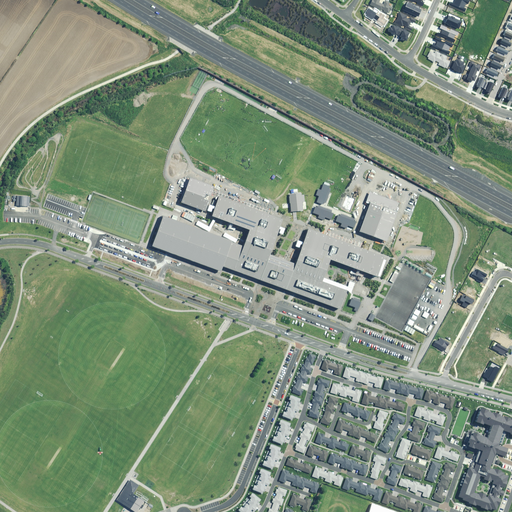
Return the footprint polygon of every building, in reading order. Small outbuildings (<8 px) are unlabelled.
[(380,10),(383,4),(378,3),(379,0),(371,0),(369,5),(380,10)] [(389,3),(384,1),(383,4),(380,10),(381,10),(381,9),(383,10),(383,11),(388,13),(389,10),(390,11),(392,8),(388,6),(389,3)] [(464,6),(454,1),(453,3),(450,2),(448,5),(464,12),(466,9),(463,8),(464,6)] [(405,4),(404,7),(418,14),(420,10),(418,10),(419,7),(407,2),(406,4),(405,4)] [(418,14),(404,7),(402,11),(403,11),(402,12),(414,18),(415,17),(416,17),(418,14)] [(374,20),(378,15),(377,14),(378,12),(374,9),(372,11),(368,9),(365,13),(366,14),(365,16),(371,20),(372,18),(374,20)] [(407,16),(398,12),(397,15),(398,16),(397,18),(409,24),(410,22),(414,23),(415,20),(409,17),(408,19),(406,18),(407,16)] [(378,15),(374,20),(376,21),(375,22),(381,26),(382,25),(384,26),(387,21),(383,18),(384,16),(380,13),(378,15)] [(448,14),(446,19),(459,25),(461,22),(458,21),(459,19),(448,14)] [(409,24),(397,18),(396,20),(395,20),(394,23),(401,27),(402,25),(405,26),(404,28),(410,31),(411,28),(408,26),(409,24)] [(459,25),(446,19),(443,25),(454,30),(455,28),(457,30),(459,25)] [(397,35),(400,29),(398,28),(399,27),(395,26),(392,25),(390,29),(388,28),(387,32),(390,34),(392,35),(393,35),(394,36),(395,34),(397,35)] [(442,30),(441,32),(454,38),(455,35),(456,36),(458,33),(450,29),(449,31),(445,29),(446,28),(441,25),(439,29),(442,30)] [(402,29),(400,29),(397,35),(399,36),(398,37),(400,38),(399,40),(401,41),(402,40),(405,42),(407,38),(406,38),(408,32),(406,31),(402,29)] [(454,38),(441,32),(440,34),(437,33),(436,36),(441,38),(442,37),(446,38),(446,40),(453,43),(455,38),(454,38)] [(511,35),(505,32),(503,36),(504,37),(503,38),(510,41),(510,39),(511,40),(511,35)] [(437,42),(436,43),(449,49),(449,47),(451,48),(452,45),(445,41),(444,43),(440,41),(441,40),(435,37),(434,40),(437,42)] [(510,44),(500,39),(499,43),(500,44),(499,46),(505,49),(506,47),(508,48),(510,44)] [(449,49),(436,43),(435,46),(432,44),(431,48),(436,50),(437,48),(441,50),(440,52),(448,55),(449,52),(448,51),(449,49)] [(507,51),(497,47),(495,51),(497,52),(496,54),(502,57),(503,55),(505,56),(507,51)] [(435,61),(437,62),(439,57),(439,56),(440,54),(435,51),(434,54),(429,51),(426,57),(428,58),(427,59),(434,63),(435,61)] [(503,59),(493,54),(491,59),(493,59),(492,61),(498,64),(499,62),(501,63),(503,59)] [(439,57),(437,62),(439,63),(438,65),(444,68),(445,67),(447,67),(450,62),(445,60),(446,57),(441,55),(440,57),(439,57)] [(455,72),(460,61),(456,60),(455,62),(453,61),(449,69),(451,70),(455,72)] [(460,61),(455,72),(458,73),(458,72),(461,74),(465,66),(462,65),(463,63),(460,61)] [(471,67),(469,71),(475,74),(476,72),(477,72),(480,66),(477,64),(476,66),(473,65),(474,63),(470,62),(468,66),(471,67)] [(500,66),(491,62),(489,66),(490,67),(489,69),(496,71),(496,70),(498,70),(500,66)] [(497,73),(487,69),(485,73),(487,74),(486,76),(492,78),(493,76),(495,77),(497,73)] [(475,74),(469,71),(467,76),(464,75),(463,79),(466,80),(465,80),(470,82),(471,81),(473,82),(476,76),(474,76),(475,74)] [(484,79),(480,77),(475,87),(479,89),(480,87),(482,88),(485,82),(483,81),(484,79)] [(484,92),(488,94),(493,84),(489,82),(488,84),(486,83),(483,89),(485,90),(484,92)] [(501,87),(497,97),(501,99),(502,97),(504,98),(507,92),(505,91),(506,89),(501,87)] [(189,179),(180,201),(203,210),(212,188),(189,179)] [(320,195),(317,201),(323,204),(324,202),(326,203),(332,189),(330,188),(331,186),(323,183),(321,189),(318,188),(316,194),(320,195)] [(368,207),(358,233),(386,244),(402,204),(368,191),(363,205),(368,207)] [(289,193),(291,212),(304,211),(303,201),(305,201),(305,194),(302,194),(302,192),(289,193)] [(16,196),(16,206),(29,207),(30,197),(16,196)] [(280,219),(221,197),(213,217),(249,230),(243,246),(232,242),(222,267),(341,311),(349,288),(323,278),(330,258),(377,275),(384,256),(309,229),(297,261),(268,251),(280,219)] [(315,205),(312,211),(319,214),(317,217),(324,219),(325,217),(332,219),(334,212),(331,211),(332,210),(318,204),(317,206),(315,205)] [(338,213),(335,219),(342,222),(340,225),(347,228),(348,225),(355,228),(357,220),(354,219),(355,218),(341,213),(340,214),(338,213)] [(222,267),(232,242),(162,215),(152,246),(221,271),(222,267)] [(511,249),(504,245),(498,258),(502,260),(503,258),(508,261),(511,252),(511,249)] [(482,269),(481,270),(485,272),(487,269),(489,269),(492,264),(482,259),(481,262),(478,261),(476,266),(482,269)] [(425,270),(407,260),(405,264),(423,275),(425,270)] [(473,271),(470,276),(476,279),(476,280),(480,283),(483,277),(485,278),(486,275),(476,270),(475,272),(473,271)] [(472,287),(471,288),(476,290),(477,288),(478,289),(481,284),(471,279),(469,282),(467,281),(466,284),(472,287)] [(462,294),(458,301),(462,303),(461,305),(466,308),(467,304),(470,305),(472,301),(465,296),(462,294)] [(351,299),(349,305),(355,307),(354,310),(357,311),(360,302),(351,299)] [(464,315),(467,311),(457,306),(455,309),(453,308),(451,312),(461,318),(463,315),(464,315)] [(488,319),(485,317),(483,321),(485,321),(483,324),(492,329),(493,326),(492,325),(494,322),(490,320),(491,320),(488,318),(488,319)] [(511,330),(503,326),(502,329),(504,330),(502,334),(511,339),(511,330)] [(511,342),(501,336),(499,339),(497,338),(496,341),(502,344),(502,345),(506,348),(508,345),(509,346),(511,342)] [(436,340),(433,345),(439,348),(444,351),(447,345),(448,346),(449,343),(440,338),(438,341),(436,340)] [(480,345),(472,341),(470,345),(471,346),(469,349),(481,356),(484,352),(481,350),(479,348),(480,345)] [(508,349),(497,343),(495,347),(493,346),(491,349),(498,352),(497,353),(502,355),(504,353),(506,353),(508,349)] [(488,354),(485,358),(499,365),(501,361),(500,361),(502,356),(495,353),(495,354),(492,352),(490,355),(488,354)] [(293,390),(292,392),(301,395),(303,389),(300,388),(303,382),(306,383),(308,377),(305,375),(307,373),(309,374),(312,368),(310,367),(311,364),(312,364),(316,355),(309,353),(307,358),(306,358),(303,367),(301,366),(300,370),(301,370),(299,376),(298,375),(296,379),(297,380),(295,386),(293,385),(292,389),(293,390)] [(326,361),(324,360),(321,368),(324,369),(323,369),(327,371),(328,368),(334,370),(333,373),(337,374),(340,375),(343,367),(340,366),(341,365),(337,363),(336,364),(330,362),(330,361),(327,359),(326,361)] [(484,372),(482,377),(487,379),(486,380),(491,383),(494,377),(498,369),(494,366),(493,369),(489,367),(487,369),(485,372),(484,372)] [(348,368),(345,368),(343,376),(346,377),(345,378),(349,379),(350,376),(357,378),(356,381),(367,384),(368,381),(375,383),(374,386),(377,387),(381,388),(383,378),(381,378),(381,377),(377,376),(377,377),(370,375),(370,374),(367,373),(366,374),(362,373),(363,372),(358,370),(358,371),(352,369),(352,368),(348,367),(348,368)] [(309,416),(318,418),(319,412),(317,412),(319,405),(321,405),(325,393),(322,393),(324,386),(328,387),(330,381),(319,378),(319,380),(318,380),(317,384),(319,385),(317,391),(315,391),(314,395),(315,395),(314,399),(313,399),(311,403),(313,403),(311,410),(310,409),(308,413),(310,413),(309,416)] [(388,380),(386,380),(383,389),(386,389),(386,390),(390,391),(390,388),(397,389),(396,392),(408,395),(409,393),(415,394),(415,397),(418,398),(421,399),(424,389),(421,389),(421,388),(418,387),(417,388),(411,387),(411,385),(407,384),(407,385),(403,384),(403,383),(399,382),(398,383),(392,381),(392,380),(388,379),(388,380)] [(333,384),(330,392),(336,394),(337,392),(340,393),(339,395),(346,397),(347,395),(353,397),(352,400),(358,402),(361,392),(359,391),(359,390),(355,389),(355,391),(348,389),(349,387),(345,386),(345,387),(342,386),(342,387),(339,386),(339,384),(336,383),(335,384),(333,384)] [(445,407),(452,409),(455,399),(438,393),(438,394),(432,393),(433,391),(429,390),(429,391),(426,390),(423,399),(430,401),(431,398),(434,399),(433,402),(439,404),(440,401),(447,403),(445,407)] [(367,393),(364,393),(361,403),(368,405),(369,401),(375,403),(375,405),(387,409),(387,406),(403,411),(405,404),(400,403),(400,402),(396,401),(396,402),(389,401),(390,399),(386,398),(385,399),(381,397),(378,396),(377,397),(370,395),(371,393),(367,392),(367,393)] [(283,411),(281,416),(291,420),(292,416),(294,417),(296,414),(294,413),(295,411),(297,412),(299,408),(298,408),(300,403),(298,402),(299,399),(290,395),(288,399),(290,400),(285,412),(283,411)] [(338,398),(329,396),(328,399),(329,399),(327,404),(324,411),(325,411),(323,416),(323,415),(322,419),(321,418),(320,422),(329,425),(330,421),(330,420),(330,418),(329,418),(331,413),(333,414),(334,410),(335,407),(333,407),(334,405),(336,405),(337,402),(338,398)] [(351,405),(344,402),(341,411),(345,412),(345,411),(348,412),(348,411),(353,413),(352,414),(355,415),(355,416),(359,417),(359,415),(361,416),(361,417),(363,418),(367,420),(370,411),(367,410),(367,411),(365,410),(362,409),(359,407),(358,408),(355,406),(355,407),(351,406),(351,405)] [(428,411),(418,407),(415,415),(421,418),(422,416),(424,417),(423,418),(430,421),(431,419),(437,421),(436,423),(442,425),(446,417),(444,416),(444,415),(440,413),(439,415),(433,413),(433,412),(429,410),(428,411)] [(388,413),(379,410),(377,416),(378,417),(377,421),(375,421),(373,428),(382,431),(383,427),(382,427),(383,423),(382,423),(384,419),(385,419),(386,416),(387,416),(388,413)] [(487,412),(480,410),(475,424),(482,427),(482,425),(488,427),(484,439),(478,437),(478,436),(473,434),(472,436),(468,434),(462,449),(465,450),(465,451),(472,453),(477,454),(470,471),(468,470),(466,476),(465,476),(460,489),(461,489),(458,500),(462,501),(462,503),(468,505),(468,506),(475,509),(475,508),(480,510),(480,511),(483,511),(495,511),(497,509),(498,509),(500,502),(497,501),(498,498),(502,500),(504,495),(500,494),(501,490),(504,491),(507,484),(506,484),(508,479),(503,478),(504,476),(500,475),(501,474),(494,471),(493,473),(488,471),(490,467),(492,468),(494,463),(496,459),(494,458),(495,456),(505,460),(507,452),(497,448),(498,446),(501,447),(506,434),(510,435),(510,436),(511,437),(511,422),(510,422),(510,421),(503,418),(502,420),(499,418),(499,417),(492,414),(492,415),(486,414),(487,412)] [(380,446),(379,448),(387,453),(390,447),(387,445),(390,439),(393,441),(405,418),(397,413),(397,414),(396,413),(395,415),(394,414),(392,418),(394,419),(391,425),(390,425),(388,429),(389,429),(387,433),(386,432),(384,436),(385,437),(382,443),(381,442),(379,446),(380,446)] [(345,421),(340,419),(336,431),(342,433),(343,429),(349,431),(347,435),(360,439),(362,435),(367,437),(367,439),(376,442),(378,436),(373,434),(373,433),(369,432),(362,430),(363,428),(345,422),(345,421)] [(273,436),(272,440),(281,444),(283,441),(284,442),(286,438),(284,437),(285,435),(288,436),(289,433),(288,433),(290,427),(288,427),(290,424),(280,420),(278,424),(280,424),(275,437),(273,436)] [(425,423),(417,420),(416,422),(414,421),(412,425),(414,426),(412,433),(410,432),(408,436),(409,437),(409,438),(419,442),(421,436),(417,434),(419,428),(423,429),(425,423)] [(296,447),(295,450),(303,453),(306,447),(304,446),(307,440),(309,441),(311,434),(309,434),(310,431),(312,432),(315,426),(307,422),(306,425),(305,424),(303,428),(305,428),(303,431),(302,433),(301,433),(299,437),(301,437),(298,444),(297,443),(295,447),(296,447)] [(441,429),(431,425),(430,427),(429,427),(427,431),(430,432),(428,438),(425,437),(424,441),(425,441),(424,444),(434,448),(436,441),(433,440),(435,434),(439,435),(441,429)] [(325,434),(319,432),(315,443),(321,445),(322,442),(329,444),(328,447),(334,449),(335,447),(347,451),(349,445),(345,443),(345,442),(342,441),(341,442),(336,440),(336,438),(332,437),(331,439),(324,437),(325,434)] [(411,440),(402,437),(395,456),(404,459),(411,440)] [(264,461),(262,465),(271,469),(273,466),(274,466),(276,463),(274,462),(275,460),(278,461),(279,458),(278,457),(280,452),(278,451),(280,448),(270,444),(269,448),(271,449),(266,461),(264,461)] [(316,447),(309,445),(306,455),(312,457),(313,454),(319,456),(318,459),(325,461),(328,453),(326,452),(326,451),(322,449),(322,451),(315,449),(316,447)] [(431,451),(413,445),(410,454),(427,461),(431,451)] [(355,447),(352,446),(349,454),(355,456),(356,454),(363,456),(362,459),(368,461),(371,452),(369,452),(369,450),(365,449),(365,451),(357,448),(358,447),(355,446),(355,447)] [(434,458),(435,458),(440,460),(442,456),(449,458),(448,458),(457,461),(459,455),(454,453),(455,452),(451,451),(450,453),(444,450),(445,448),(441,447),(440,448),(438,447),(434,458)] [(336,453),(330,451),(327,461),(328,461),(333,463),(334,460),(340,462),(340,465),(351,469),(352,466),(359,469),(358,472),(364,474),(367,465),(365,465),(365,463),(361,462),(361,464),(354,461),(355,459),(351,458),(351,459),(347,458),(347,457),(343,456),(342,457),(336,455),(336,453)] [(371,473),(370,477),(377,479),(378,476),(380,470),(378,470),(381,463),(384,465),(387,458),(376,454),(375,456),(374,456),(373,461),(375,461),(373,468),(372,468),(371,471),(372,472),(371,473)] [(293,460),(288,458),(286,465),(310,473),(312,467),(308,465),(308,464),(304,463),(303,464),(297,462),(298,461),(294,459),(293,460)] [(441,464),(433,461),(426,479),(434,482),(436,476),(435,476),(436,473),(437,474),(441,464)] [(454,472),(456,465),(447,462),(446,465),(445,464),(444,468),(445,469),(443,475),(441,475),(440,478),(441,479),(440,483),(439,482),(437,487),(439,487),(436,493),(435,493),(434,497),(434,499),(443,502),(445,496),(442,495),(444,489),(447,490),(451,478),(448,477),(451,471),(454,472)] [(400,473),(402,467),(394,464),(393,466),(392,466),(390,470),(392,470),(390,476),(388,476),(387,480),(388,481),(387,483),(395,486),(397,480),(395,479),(397,472),(400,473)] [(424,471),(406,465),(403,473),(421,480),(424,471)] [(322,469),(318,467),(317,469),(315,468),(312,476),(318,478),(319,476),(326,478),(325,481),(330,483),(331,480),(335,482),(334,484),(340,486),(343,478),(340,477),(341,476),(337,475),(337,476),(334,475),(334,474),(332,473),(328,471),(328,473),(321,471),(322,469)] [(254,485),(252,489),(262,493),(263,490),(265,491),(266,487),(265,486),(266,484),(268,485),(269,482),(268,482),(271,476),(269,476),(270,473),(261,469),(259,473),(261,473),(256,486),(254,485)] [(288,472),(283,470),(279,481),(284,483),(285,480),(292,482),(291,485),(303,490),(304,486),(311,489),(309,492),(315,494),(319,483),(317,482),(313,481),(312,483),(306,480),(307,478),(304,477),(304,479),(299,477),(299,476),(296,475),(295,476),(288,473),(288,472)] [(352,479),(346,477),(342,488),(348,490),(349,486),(356,489),(355,491),(367,496),(368,494),(374,496),(373,499),(379,501),(383,490),(381,490),(377,488),(376,490),(369,488),(370,486),(367,485),(367,486),(362,484),(363,483),(359,482),(358,483),(351,481),(352,479)] [(422,496),(428,498),(432,488),(430,487),(430,486),(427,484),(426,487),(419,485),(419,483),(413,481),(406,479),(406,480),(401,478),(398,485),(407,488),(408,487),(410,487),(409,490),(416,493),(417,490),(423,492),(422,496)] [(129,480),(116,500),(134,511),(136,511),(144,501),(132,493),(138,485),(129,480)] [(285,496),(288,490),(278,487),(277,489),(276,489),(274,495),(275,495),(274,498),(273,498),(271,502),(273,503),(271,509),(269,508),(267,511),(280,511),(277,511),(279,505),(282,506),(284,499),(282,499),(283,496),(285,496)] [(260,500),(252,493),(249,497),(251,498),(242,508),(240,507),(237,510),(239,511),(251,511),(253,511),(254,511),(256,509),(255,508),(259,504),(258,503),(260,500)] [(299,495),(293,493),(289,505),(295,507),(296,503),(302,506),(301,509),(307,511),(312,500),(306,498),(305,500),(298,498),(299,495)] [(392,495),(386,493),(382,504),(388,506),(389,503),(395,505),(394,508),(405,511),(406,511),(408,509),(414,511),(413,511),(420,511),(422,506),(421,505),(417,504),(416,506),(409,503),(410,501),(407,500),(407,502),(402,500),(403,499),(399,497),(399,499),(391,496),(392,495)] [(394,511),(368,503),(365,511),(394,511)]
